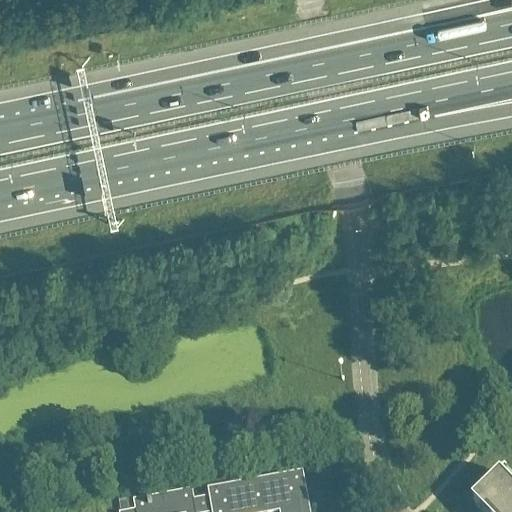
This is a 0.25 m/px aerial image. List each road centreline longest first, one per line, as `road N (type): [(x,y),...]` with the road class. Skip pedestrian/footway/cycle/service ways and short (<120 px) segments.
road 1 (motorway): [(511,3),(317,44),(78,116)]
road 2 (motorway): [(511,25),(78,116)]
road 3 (motorway): [(0,193),(427,101)]
